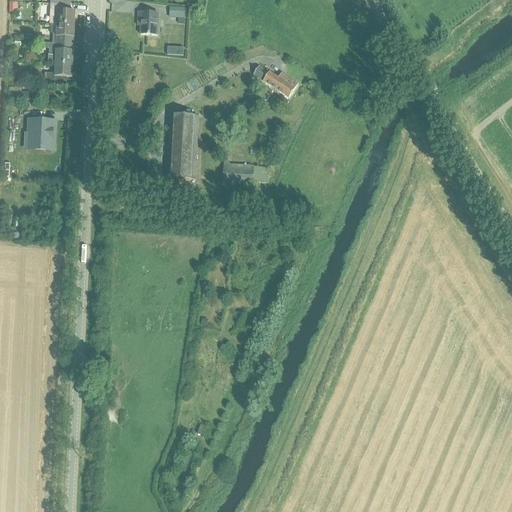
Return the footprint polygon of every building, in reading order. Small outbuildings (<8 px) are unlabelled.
[(58,14),(58,25),(75,25),(75,13),(70,12),(71,6),(54,5),(54,14),(58,14)] [(170,9),(170,14),(170,18),(186,19),(186,10),(170,9)] [(138,13),(138,21),(141,21),(140,35),(142,36),(141,51),(155,52),(156,36),(157,36),(158,14),(138,13)] [(53,35),(53,44),(69,45),(69,38),(74,38),(75,25),(58,25),(57,35),(53,35)] [(49,64),(56,64),(73,65),(74,52),(68,52),(69,45),(53,44),(50,44),(49,64)] [(73,65),(56,64),(55,74),(45,74),(44,86),(55,87),(55,84),(67,85),(67,78),(72,78),(73,65)] [(259,67),(253,76),(289,99),(298,85),(283,76),(280,81),(269,73),(269,74),(259,67)] [(167,180),(195,181),(199,118),(171,116),(167,180)] [(32,124),(30,147),(51,149),(53,133),(53,125),(32,124)] [(223,183),(268,186),(269,169),(229,166),(230,162),(224,162),(223,183)]
